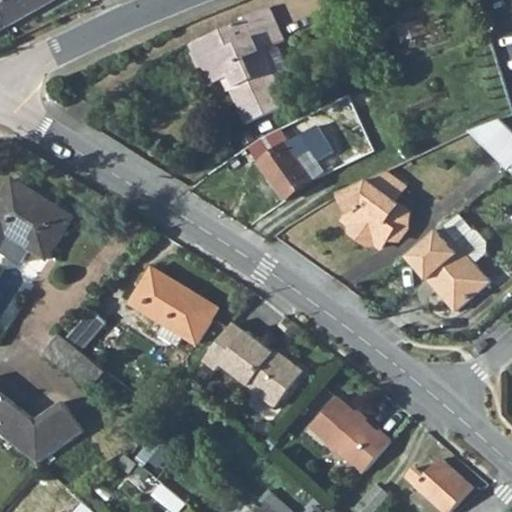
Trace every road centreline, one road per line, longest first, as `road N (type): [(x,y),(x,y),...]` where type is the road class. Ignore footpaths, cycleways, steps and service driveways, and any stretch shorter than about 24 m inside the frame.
road 1 (tertiary): [(0,104),(261,269),(440,401)]
road 2 (residential): [(0,82),(69,42),(172,0)]
